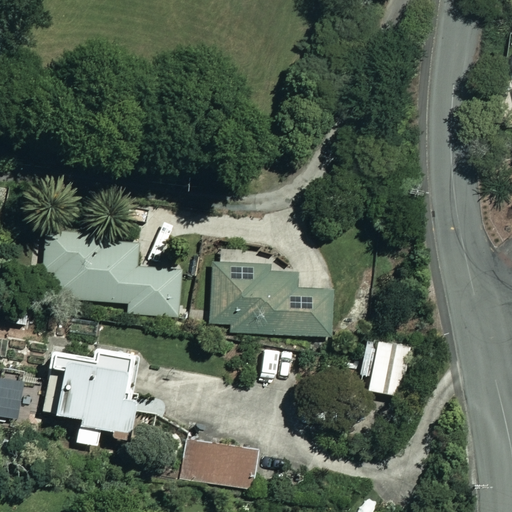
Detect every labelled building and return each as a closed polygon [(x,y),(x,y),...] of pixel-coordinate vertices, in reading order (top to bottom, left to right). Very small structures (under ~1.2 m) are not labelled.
[(102,230),(46,226),(41,295),(127,302),(126,314),(177,317),(180,271),(134,267),(136,242),(101,240),(102,230)] [(267,263),(210,261),(209,322),(230,323),(230,333),(330,335),(331,289),(292,288),(293,269),(267,268),(267,263)] [(410,345),(367,334),(357,372),(367,374),(364,388),(398,396),(410,345)] [(88,355),(47,349),(37,412),(72,417),(68,440),(94,444),(97,427),(122,431),(135,353),(89,346),(88,355)] [(252,449),(186,441),(181,480),(247,488),(252,449)]
